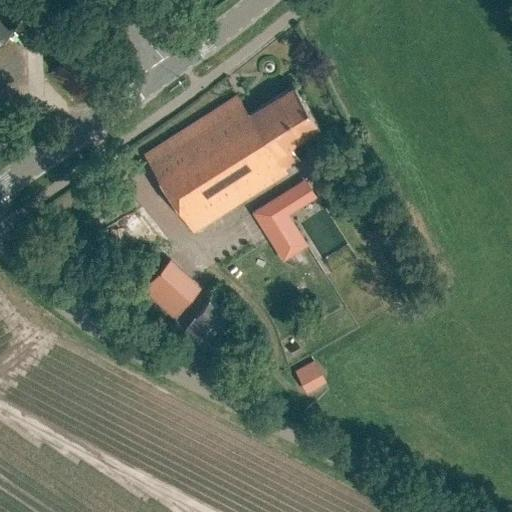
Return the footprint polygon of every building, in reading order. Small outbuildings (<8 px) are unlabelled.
[(0,0),(0,36),(28,6),(22,0),(0,0)] [(50,73),(78,102),(101,80),(73,51),(50,73)] [(301,155),(292,141),(321,123),(296,84),(252,112),(241,94),(146,155),(195,230),(289,170),(287,167),(301,155)] [(316,196),(313,192),(304,177),(281,192),(251,211),(282,260),(308,244),(288,214),(316,196)] [(172,257),(144,288),(176,317),(204,286),(172,257)] [(212,298),(188,328),(211,345),(234,315),(212,298)] [(241,333),(234,328),(228,337),(234,342),(241,333)] [(296,369),(308,392),(329,381),(317,358),(296,369)]
